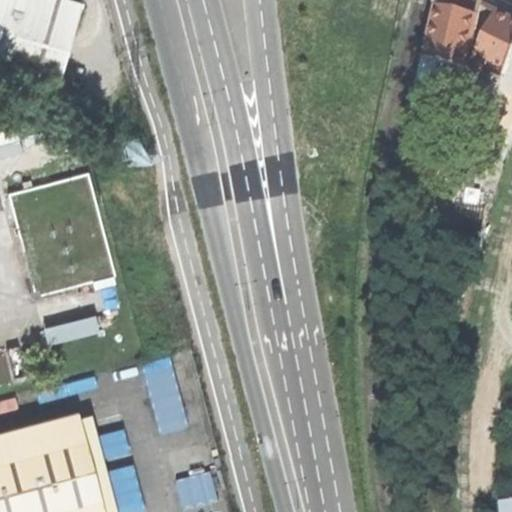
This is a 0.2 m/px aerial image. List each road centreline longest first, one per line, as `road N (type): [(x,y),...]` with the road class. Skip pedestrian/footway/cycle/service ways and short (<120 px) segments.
road 1 (primary): [(158,0),(285,511)]
road 2 (primary): [(330,511),(271,244)]
road 3 (primary): [(271,244),(204,0)]
road 4 (unclassified): [(271,244),(261,0)]
